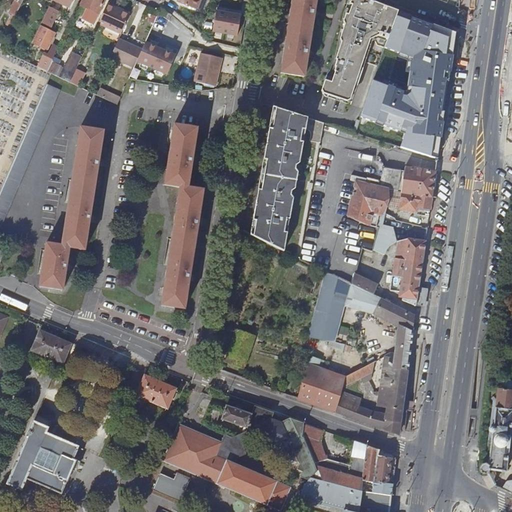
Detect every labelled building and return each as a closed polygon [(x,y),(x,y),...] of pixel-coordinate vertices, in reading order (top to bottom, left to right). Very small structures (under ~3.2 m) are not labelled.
[(8,25),(11,26),(23,0),(18,0),(18,1),(16,0),(9,13),(13,15),(8,25)] [(86,14),(94,18),(96,14),(99,15),(106,0),(83,0),(80,6),(87,10),(86,14)] [(292,0),(281,73),(304,77),(316,0),(292,0)] [(394,21),(396,14),(378,7),(379,4),(373,2),(372,5),(367,3),(368,0),(367,0),(351,0),(350,5),(352,6),(348,15),(346,14),(343,22),(345,25),(340,40),(342,40),(336,60),(337,61),(335,67),(336,68),(334,72),(335,72),(331,83),(325,81),(322,91),(323,94),(347,102),(350,100),(370,39),(377,36),(388,40),(392,29),(394,21)] [(130,15),(107,4),(98,24),(121,35),(130,15)] [(159,14),(168,20),(172,15),(161,8),(159,14)] [(55,15),(47,11),(42,22),(50,26),(55,15)] [(233,35),(237,35),(240,16),(216,12),(212,31),(216,32),(221,33),(228,34),(233,35)] [(400,24),(394,21),(392,29),(388,40),(384,49),(390,51),(400,24)] [(33,44),(47,50),(54,34),(41,28),(33,44)] [(421,80),(419,86),(446,96),(455,33),(452,32),(436,30),(429,80),(421,80)] [(110,57),(134,68),(137,61),(142,50),(119,39),(110,57)] [(142,50),(137,61),(142,63),(148,66),(157,70),(163,72),(167,74),(176,55),(172,53),(165,50),(157,47),(150,44),(146,42),(142,50)] [(40,66),(48,70),(58,49),(53,47),(49,56),(45,54),(40,66)] [(35,51),(29,48),(24,58),(30,61),(35,51)] [(195,81),(216,86),(222,58),(201,53),(195,81)] [(416,76),(380,63),(377,71),(418,85),(418,79),(415,79),(416,76)] [(84,75),(76,70),(70,83),(79,87),(84,75)] [(416,126),(418,116),(411,115),(415,98),(434,104),(433,109),(444,113),(446,96),(419,86),(418,85),(377,71),(366,109),(416,126)] [(0,226),(59,91),(47,85),(0,192),(0,226)] [(100,89),(97,96),(117,105),(120,99),(100,89)] [(418,116),(442,123),(444,113),(433,109),(434,104),(415,98),(411,115),(418,116)] [(283,250),(307,130),(308,130),(309,130),(310,131),(311,132),(312,132),(312,133),(313,134),(313,136),(313,137),(313,138),(326,140),(329,125),(320,122),(309,119),(281,110),(255,237),(283,250)] [(442,123),(418,116),(416,126),(414,135),(423,138),(420,147),(413,145),(412,152),(437,159),(439,145),(442,123)] [(452,125),(442,123),(439,145),(448,146),(452,125)] [(197,128),(174,124),(165,185),(179,187),(162,305),(185,309),(190,278),(199,221),(203,190),(188,187),(193,159),(197,128)] [(103,131),(80,127),(61,245),(46,243),(39,286),(62,289),(68,248),(84,250),(89,219),(98,162),(103,131)] [(384,169),(382,190),(386,191),(391,192),(402,193),(431,198),(435,172),(405,168),(404,172),(384,169)] [(382,190),(356,187),(350,218),(369,227),(370,225),(378,228),(386,191),(382,190)] [(414,214),(429,216),(431,198),(402,193),(400,209),(415,212),(414,214)] [(402,299),(416,306),(418,288),(425,242),(408,239),(398,242),(391,290),(400,292),(399,296),(403,297),(402,299)] [(311,336),(311,337),(317,338),(330,341),(339,304),(376,314),(400,322),(413,327),(414,316),(374,296),(354,287),(329,275),(311,336)] [(378,287),(357,277),(354,287),(374,296),(378,287)] [(427,290),(418,288),(416,306),(422,307),(423,302),(425,302),(427,290)] [(308,364),(299,399),(313,404),(385,430),(399,435),(413,327),(400,322),(394,354),(391,353),(385,357),(381,383),(381,391),(379,407),(384,408),(382,414),(368,412),(360,409),(363,401),(342,394),(343,390),(362,379),(365,384),(372,380),(374,362),(347,378),(308,364)] [(207,344),(214,345),(217,329),(210,328),(207,344)] [(225,362),(243,369),(255,337),(236,331),(225,362)] [(31,350),(61,362),(68,344),(39,332),(31,350)] [(313,351),(317,338),(311,337),(311,336),(301,334),(298,348),(312,351),(313,351)] [(138,395),(166,407),(174,389),(145,377),(138,395)] [(511,381),(497,380),(495,399),(493,397),(490,399),(492,401),(487,441),(489,441),(486,467),(484,466),(483,465),(481,465),(480,466),(478,468),(478,470),(479,472),(480,473),(482,474),(484,473),(486,472),(505,474),(511,422),(511,381)] [(270,420),(272,412),(254,406),(251,415),(226,406),(222,420),(246,428),(245,432),(233,439),(230,438),(225,446),(180,427),(165,461),(281,510),(290,489),(234,466),(238,459),(246,456),(243,447),(245,442),(255,438),(263,442),(266,449),(274,447),(282,450),(290,469),(297,466),(295,473),(301,475),(299,480),(307,483),(318,470),(303,435),(304,424),(289,418),(279,424),(270,420)] [(26,478),(60,494),(75,461),(72,460),(77,447),(45,432),(50,421),(36,415),(6,483),(20,490),(26,478)] [(320,440),(322,430),(304,424),(303,435),(318,470),(324,482),(363,492),(364,481),(364,480),(363,480),(330,471),(326,461),(320,440)] [(351,467),(326,461),(330,471),(363,480),(367,446),(354,441),(351,467)] [(373,493),(391,497),(393,480),(396,460),(393,455),(380,451),(367,446),(363,480),(364,480),(364,481),(374,484),(373,493)] [(359,511),(363,492),(324,482),(318,470),(307,483),(305,485),(300,498),(346,511),(345,511),(359,511)] [(177,472),(175,478),(160,472),(154,489),(182,500),(191,477),(177,472)] [(511,480),(507,481),(501,490),(511,494),(511,480)] [(373,493),(363,492),(359,511),(389,511),(391,497),(373,493)]
